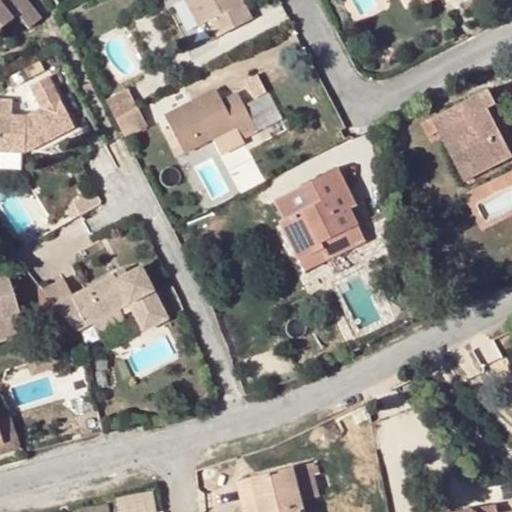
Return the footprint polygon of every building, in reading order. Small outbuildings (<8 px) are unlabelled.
[(0,0),(0,28),(16,16),(27,27),(40,17),(25,0),(8,0),(7,2),(5,0),(0,0)] [(179,0),(175,2),(165,8),(185,48),(202,38),(205,42),(216,36),(208,21),(198,26),(184,0),(179,0)] [(240,0),(184,0),(198,26),(208,21),(216,36),(250,18),(240,0)] [(0,148),(18,150),(23,148),(20,142),(28,139),(31,144),(70,126),(46,77),(28,86),(39,107),(22,114),(8,113),(9,98),(0,97),(0,148)] [(212,89),(163,115),(184,153),(213,138),(231,128),(236,138),(255,129),(236,93),(219,101),(212,89)] [(115,118),(136,108),(128,91),(106,101),(115,118)] [(437,132),(438,134),(444,130),(469,178),(511,157),(485,109),(493,105),(485,92),(424,123),(431,135),(437,132)] [(511,156),(511,141),(493,105),(485,109),(511,157),(511,156)] [(115,118),(125,137),(147,127),(136,108),(115,118)] [(231,128),(213,138),(219,148),(236,138),(231,128)] [(463,182),(469,178),(444,130),(438,134),(463,182)] [(23,148),(31,144),(28,139),(20,142),(23,148)] [(279,222),(298,261),(321,250),(319,245),(356,228),(349,212),(354,209),(334,167),(272,196),(283,220),(279,222)] [(96,189),(74,202),(81,215),(103,203),(96,189)] [(363,244),(356,228),(319,245),(321,250),(326,261),(363,244)] [(303,272),(326,261),(321,250),(298,261),(303,272)] [(85,331),(99,318),(129,293),(137,302),(149,315),(169,298),(131,254),(114,270),(109,266),(63,305),(85,331)] [(399,257),(402,272),(412,267),(410,255),(399,257)] [(0,341),(36,333),(23,280),(8,284),(10,290),(2,292),(0,286),(0,341)] [(8,284),(0,286),(2,292),(10,290),(8,284)] [(0,457),(18,452),(6,417),(0,418),(0,457)] [(315,465),(293,470),(300,503),(317,500),(312,477),(317,476),(315,465)] [(252,480),(259,511),(302,511),(300,503),(293,470),(252,480)] [(245,511),(259,511),(252,480),(239,482),(245,511)] [(154,511),(153,496),(118,501),(119,511),(154,511)]
